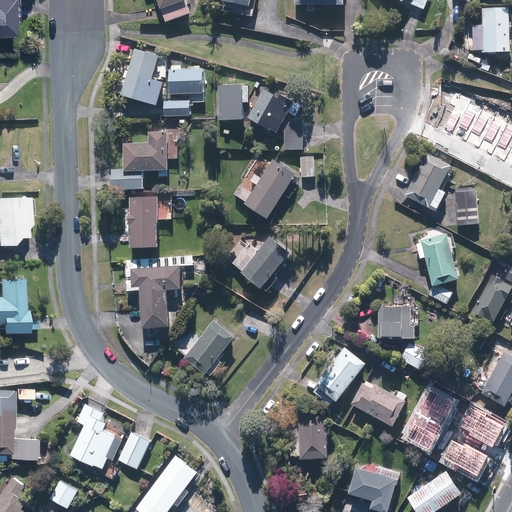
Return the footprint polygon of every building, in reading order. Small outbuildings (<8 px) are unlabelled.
[(0,0),(0,29),(13,29),(12,0),(0,0)] [(511,5),(486,6),(486,49),(511,49),(511,5)] [(162,53),(137,47),(126,94),(160,102),(165,81),(156,78),(162,53)] [(172,67),(173,91),(206,91),(206,68),(182,68),(182,55),(171,55),(171,67),(172,67)] [(245,85),(221,85),(222,117),(245,117),(245,85)] [(295,103),(267,86),(250,115),(279,131),(295,103)] [(195,100),(167,100),(167,114),(195,114),(195,100)] [(505,114),(474,109),(471,130),(486,133),(482,161),(511,165),(511,133),(502,131),(505,114)] [(308,119),(287,119),(287,146),(308,146),(308,119)] [(171,167),(169,128),(154,129),(155,141),(127,141),(128,167),(116,167),(117,187),(147,187),(146,167),(171,167)] [(457,166),(428,152),(427,155),(404,198),(434,214),(457,166)] [(311,156),(302,156),(303,174),(312,174),(311,156)] [(300,173),(275,157),(247,202),(272,217),(300,173)] [(479,226),(477,192),(455,193),(456,227),(479,226)] [(29,196),(0,195),(0,241),(14,241),(15,234),(29,234),(29,196)] [(159,199),(133,200),(135,243),(161,243),(159,199)] [(450,232),(425,239),(435,281),(433,292),(449,301),(454,289),(451,284),(461,274),(450,232)] [(288,249),(270,237),(257,257),(246,250),(237,264),(266,283),(288,249)] [(202,254),(127,257),(129,294),(144,294),(145,323),(171,323),(170,289),(203,287),(202,254)] [(0,296),(0,319),(2,319),(2,328),(25,327),(23,269),(0,270),(0,275),(1,297),(0,296)] [(511,283),(511,281),(493,273),(477,307),(496,316),(511,283)] [(414,333),(413,303),(377,305),(378,334),(414,333)] [(238,329),(215,314),(188,355),(211,370),(238,329)] [(430,347),(411,339),(404,356),(423,364),(430,347)] [(336,403),(367,360),(346,345),(315,388),(336,403)] [(511,398),(511,356),(503,352),(484,391),(510,404),(511,398)] [(365,377),(354,400),(395,421),(407,397),(365,377)] [(106,410),(88,402),(81,419),(88,422),(74,451),(105,465),(120,433),(108,427),(111,421),(103,418),(106,410)] [(13,405),(0,405),(0,448),(12,448),(11,455),(39,455),(39,440),(13,440),(13,405)] [(329,409),(301,411),(304,454),(331,453),(329,409)] [(419,409),(405,435),(416,441),(412,448),(424,455),(442,422),(419,409)] [(495,424),(465,409),(448,443),(481,459),(486,449),(483,447),(495,424)] [(152,441),(132,433),(122,458),(142,466),(152,441)] [(174,457),(136,508),(140,511),(167,511),(197,474),(174,457)] [(397,472),(360,464),(354,491),(373,495),(376,506),(388,505),(388,500),(395,501),(397,472)] [(107,467),(103,476),(114,482),(119,473),(107,467)] [(433,511),(463,490),(447,468),(410,496),(421,511),(433,511)] [(27,511),(42,493),(19,475),(0,498),(0,511),(27,511)] [(80,489),(62,480),(55,495),(73,504),(80,489)]
